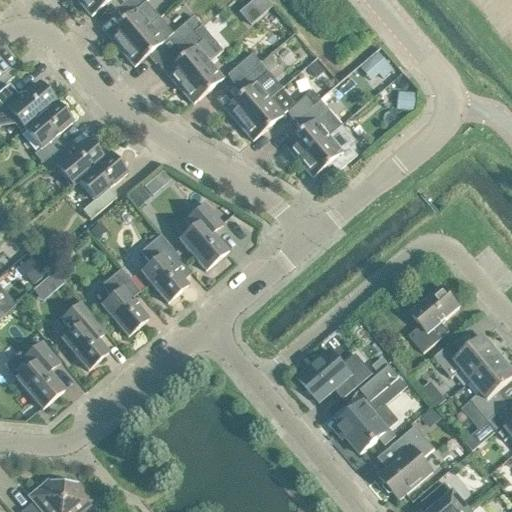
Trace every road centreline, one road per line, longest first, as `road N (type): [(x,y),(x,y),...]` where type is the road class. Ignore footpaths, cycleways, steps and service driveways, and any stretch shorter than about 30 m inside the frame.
road 1 (residential): [(308,239),(284,212),(111,109),(55,39),(36,30),(0,39)]
road 2 (residential): [(511,325),(451,249),(429,247),(408,256),(252,388)]
road 3 (unclassified): [(0,443),(74,440),(207,333)]
road 4 (unclassified): [(308,239),(430,139),(450,106)]
road 5 (residential): [(359,511),(252,388)]
road 6 (unclassified): [(207,333),(308,239)]
road 7 (unclassified): [(450,106),(437,72),(375,0)]
